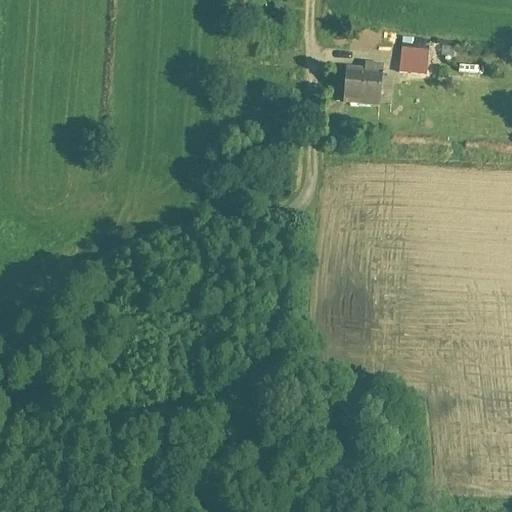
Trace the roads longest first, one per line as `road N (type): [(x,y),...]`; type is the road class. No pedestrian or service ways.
road 1 (unclassified): [(307,113),(311,144),(292,218),(185,230),(95,264),(0,373)]
road 2 (unclassified): [(307,113),(511,134)]
